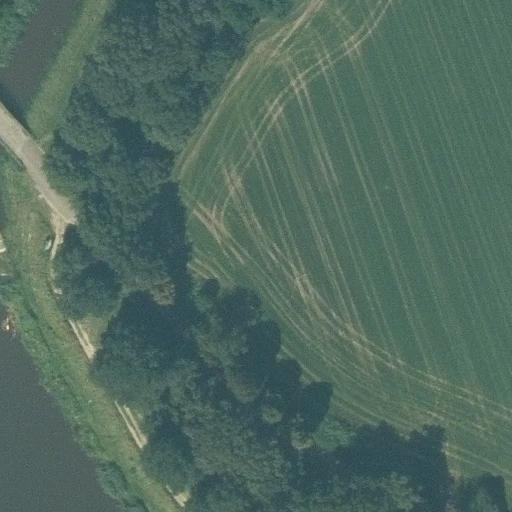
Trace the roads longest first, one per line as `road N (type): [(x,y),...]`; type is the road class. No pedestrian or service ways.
road 1 (unclassified): [(435,511),(256,411),(124,276),(0,123)]
road 2 (track): [(60,201),(58,282),(86,352),(179,511)]
